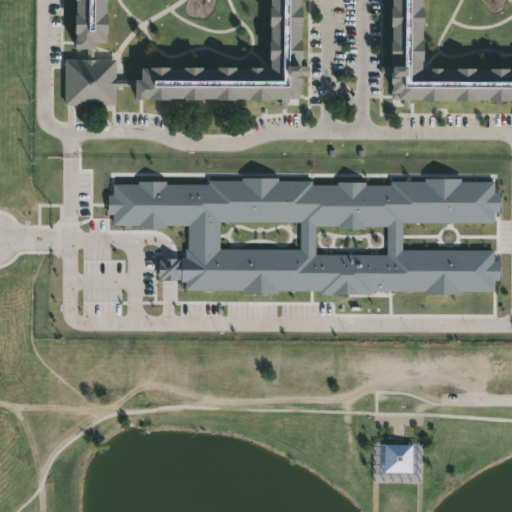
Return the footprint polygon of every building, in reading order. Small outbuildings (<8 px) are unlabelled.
[(107,0),(76,0),(76,49),(95,49),(95,44),(107,44),(107,0)] [(136,101),(302,101),(302,68),(303,68),(303,0),(271,0),(271,69),(142,69),(142,81),(136,81),(136,101)] [(392,0),(392,101),(511,101),(511,70),(424,70),(424,0),(392,0)] [(116,106),(117,60),(66,60),(65,106),(116,106)] [(108,214),(107,195),(113,195),(113,183),(138,184),(138,181),(166,181),(166,184),(209,184),(209,180),(242,180),(242,177),(279,177),(278,181),(312,181),(312,185),(338,185),(338,182),(366,182),(366,185),(391,185),(392,181),(425,181),(425,178),(461,178),(462,181),(494,181),(494,192),(500,192),(500,212),(494,212),(494,223),(403,223),(402,249),(494,249),(494,261),(499,260),(499,280),(493,280),(493,291),(461,291),(460,294),(424,295),(424,291),(372,290),(372,294),(320,294),(320,291),(278,290),(278,293),(241,293),(241,290),(185,290),(185,282),(181,282),(181,280),(177,280),(177,281),(162,281),(162,279),(159,279),(159,276),(158,276),(158,262),(159,262),(159,259),(163,259),(176,259),(181,259),(181,257),(185,257),(185,249),(188,249),(188,226),(166,226),(166,228),(137,228),(137,225),(113,225),(113,214),(108,214)] [(397,472),(384,472),(384,444),(412,444),(411,473),(397,472)]
